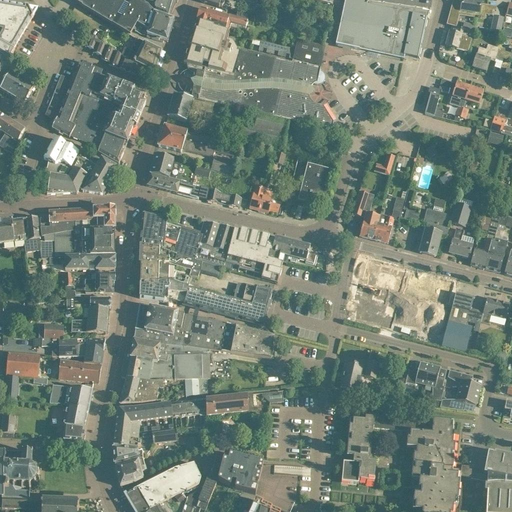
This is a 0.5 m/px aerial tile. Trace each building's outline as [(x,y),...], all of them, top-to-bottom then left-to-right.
[(137,0),(77,0),(76,4),(128,35),(129,32),(131,33),(133,30),(147,36),(147,38),(163,43),(164,41),(167,43),(174,21),(169,19),(153,13),(146,6),(142,3),(137,0)] [(137,0),(142,3),(146,6),(153,13),(169,19),(172,13),(170,12),(173,5),(172,5),(172,0),(137,0)] [(201,0),(201,4),(202,4),(219,9),(221,1),(226,2),(226,0),(237,0),(260,7),(261,6),(266,7),(267,0),(201,0)] [(423,11),(423,9),(430,10),(431,0),(345,0),(336,45),(403,60),(404,56),(420,59),(420,58),(419,58),(428,13),(429,13),(429,12),(423,11)] [(462,0),(462,2),(453,1),(447,22),(456,25),(459,14),(472,16),(472,17),(476,18),(476,19),(480,20),(480,18),(485,19),(486,15),(492,16),(493,11),(496,11),(496,7),(481,5),(481,1),(471,0),(462,0)] [(0,74),(7,62),(8,62),(14,53),(13,52),(33,19),(37,11),(0,4),(0,74)] [(222,32),(228,34),(230,26),(245,30),(246,26),(252,28),(255,16),(237,13),(235,20),(229,17),(228,19),(199,10),(196,21),(205,24),(205,25),(214,28),(213,29),(222,32)] [(240,75),(241,75),(240,71),(241,67),(237,66),(239,60),(241,51),(241,50),(240,52),(237,51),(237,49),(233,41),(227,39),(229,34),(228,34),(222,32),(213,29),(214,28),(205,25),(205,24),(196,21),(189,45),(184,62),(184,63),(187,64),(187,65),(208,70),(224,74),(234,76),(237,78),(237,77),(238,77),(239,76),(240,75)] [(492,26),(491,33),(501,35),(502,28),(492,26)] [(446,46),(468,53),(471,43),(474,33),(462,30),(452,27),(450,33),(446,46)] [(100,60),(101,60),(107,47),(90,35),(85,48),(94,51),(93,54),(101,57),(100,60)] [(120,57),(122,58),(126,60),(153,73),(155,74),(162,52),(153,47),(136,39),(130,52),(124,49),(120,57)] [(295,51),(293,59),(321,66),(325,48),(297,41),(294,51),(295,51)] [(293,60),(293,59),(295,51),(294,51),(261,42),(258,52),(262,53),(263,48),(267,49),(266,54),(274,55),(275,51),(279,52),(278,56),(285,58),(286,54),(290,55),(289,59),(293,60)] [(488,45),(486,50),(479,48),(473,68),(486,72),(490,61),(495,63),(499,49),(488,45)] [(108,66),(117,70),(122,58),(120,57),(107,47),(101,60),(109,64),(108,66)] [(250,74),(251,74),(256,54),(241,51),(239,60),(237,66),(241,67),(240,71),(241,75),(242,74),(243,74),(244,74),(246,73),(248,73),(249,73),(250,74)] [(266,82),(270,82),(275,59),(256,54),(251,74),(252,74),(253,75),(254,75),(255,76),(256,77),(257,78),(258,79),(259,80),(259,81),(260,82),(266,82)] [(122,58),(117,70),(136,77),(140,79),(143,79),(145,79),(147,78),(149,77),(151,76),(153,73),(126,60),(122,58)] [(277,82),(281,82),(286,62),(275,59),(270,82),(272,82),(277,82)] [(286,62),(281,82),(283,83),(293,84),(311,88),(311,87),(312,86),(314,85),(315,85),(317,86),(318,86),(319,86),(320,85),(321,85),(322,85),(323,84),(324,83),(324,82),(325,82),(325,80),(325,79),(325,77),(325,76),(324,75),(324,74),(323,73),(322,72),(320,72),(320,68),(293,61),(292,63),(286,62)] [(51,129),(57,133),(69,139),(70,138),(99,149),(98,153),(116,163),(119,164),(125,148),(134,127),(136,128),(146,104),(143,103),(146,97),(134,92),(135,90),(101,76),(103,71),(80,63),(73,81),(68,79),(64,89),(56,109),(49,106),(45,116),(51,119),(52,116),(57,119),(51,129)] [(201,81),(206,82),(208,70),(187,65),(187,66),(187,67),(187,69),(187,70),(188,70),(188,71),(189,72),(190,72),(191,73),(192,73),(193,74),(194,74),(196,74),(196,73),(195,80),(201,81)] [(236,79),(237,78),(234,76),(224,74),(208,70),(206,82),(214,83),(223,84),(224,84),(234,83),(234,82),(235,81),(235,80),(236,79)] [(10,72),(0,88),(0,89),(24,104),(35,87),(10,72)] [(61,76),(54,94),(57,95),(60,87),(64,78),(61,76)] [(466,102),(470,88),(456,84),(450,105),(458,107),(453,122),(459,123),(460,119),(463,109),(466,102)] [(214,104),(238,109),(240,99),(239,98),(238,97),(237,96),(236,95),(236,94),(235,93),(235,92),(224,92),(218,92),(211,91),(201,89),(193,88),(192,94),(191,100),(214,104)] [(441,91),(430,88),(424,108),(426,109),(425,114),(434,117),(441,91)] [(484,92),(470,88),(466,102),(479,106),(484,92)] [(258,113),(274,117),(280,91),(272,90),(260,90),(260,91),(260,93),(259,94),(258,95),(258,96),(257,96),(256,97),(255,98),(254,99),(253,99),(252,100),(249,100),(248,100),(247,100),(246,100),(245,100),(243,100),(242,100),(241,99),(240,99),(238,109),(258,113)] [(274,117),(291,121),(297,94),(291,92),(281,91),(280,91),(274,117)] [(293,122),(299,124),(306,96),(297,94),(291,121),(293,122)] [(212,114),(214,104),(191,100),(174,96),(167,118),(186,123),(191,108),(212,114)] [(328,131),(331,132),(333,123),(322,105),(321,106),(320,106),(318,106),(317,106),(316,105),(315,104),(314,104),(313,103),(312,103),(311,102),(311,101),(310,100),(309,99),(309,98),(309,97),(309,96),(306,96),(299,124),(328,131)] [(463,109),(460,119),(466,120),(469,111),(463,109)] [(237,137),(283,148),(289,121),(258,114),(254,129),(239,126),(237,137)] [(0,140),(0,142),(13,122),(1,115),(0,116),(0,131),(4,134),(0,140)] [(490,130),(501,134),(505,122),(494,118),(490,130)] [(13,122),(0,142),(0,148),(15,157),(19,143),(18,142),(25,130),(13,122)] [(333,123),(331,132),(338,134),(340,125),(333,123)] [(238,145),(217,140),(164,127),(158,147),(181,154),(182,151),(212,158),(213,153),(234,158),(238,145)] [(488,144),(503,145),(503,134),(489,134),(488,144)] [(47,195),(56,195),(70,194),(76,195),(80,190),(83,192),(82,192),(102,195),(117,168),(101,159),(97,167),(77,156),(79,153),(54,140),(44,160),(48,162),(42,190),(47,191),(47,195)] [(431,158),(438,153),(433,145),(425,150),(431,158)] [(275,164),(283,166),(286,156),(278,154),(275,164)] [(374,172),(389,177),(395,158),(387,155),(383,167),(376,165),(374,172)] [(155,157),(150,175),(165,179),(181,183),(192,186),(195,176),(209,179),(211,171),(155,157)] [(213,160),(210,171),(216,172),(230,176),(231,176),(233,165),(213,160)] [(307,165),(300,191),(298,201),(323,207),(332,171),(307,165)] [(150,175),(147,187),(162,191),(165,179),(150,175)] [(8,182),(19,185),(21,180),(10,176),(8,182)] [(165,179),(162,191),(168,192),(177,195),(198,201),(198,200),(207,202),(209,193),(209,191),(201,189),(192,186),(181,183),(165,179)] [(268,214),(268,212),(277,214),(279,206),(270,204),(272,199),(262,197),(263,189),(256,187),(254,195),(252,200),(250,209),(257,211),(258,213),(264,214),(265,213),(268,214)] [(209,193),(206,202),(218,205),(218,204),(228,206),(228,207),(239,210),(242,199),(209,191),(209,193)] [(360,238),(374,241),(378,225),(380,215),(379,218),(368,214),(372,203),(367,201),(369,195),(360,192),(352,215),(362,218),(365,219),(363,223),(362,223),(360,228),(362,229),(360,238)] [(394,211),(401,213),(405,199),(397,197),(394,211)] [(399,219),(395,233),(396,233),(398,228),(401,229),(399,233),(398,240),(399,240),(399,241),(405,243),(406,242),(412,244),(414,236),(418,238),(418,239),(419,239),(422,229),(420,228),(422,219),(426,205),(416,202),(412,217),(400,214),(399,219)] [(457,204),(451,224),(465,228),(470,208),(457,204)] [(94,210),(72,211),(73,233),(81,231),(94,231),(94,210)] [(94,231),(112,230),(114,230),(114,210),(94,210),(94,231)] [(424,222),(428,223),(420,253),(435,257),(438,247),(441,236),(446,237),(449,228),(443,227),(446,215),(442,214),(432,211),(427,210),(424,222)] [(42,238),(54,236),(73,233),(72,211),(49,212),(50,229),(41,230),(42,238)] [(470,267),(484,270),(491,240),(494,241),(495,239),(502,215),(493,213),(491,220),(484,218),(481,230),(488,232),(483,252),(475,250),(473,257),(470,267)] [(144,219),(141,248),(161,250),(169,253),(176,255),(203,263),(220,268),(231,271),(232,266),(239,268),(241,260),(242,253),(236,251),(228,249),(227,252),(218,249),(224,228),(206,223),(202,236),(166,225),(167,219),(148,216),(144,215),(144,219)] [(378,225),(374,241),(388,245),(390,235),(394,219),(386,218),(387,217),(380,215),(378,225)] [(511,228),(511,218),(502,215),(497,230),(503,232),(505,227),(511,228)] [(40,240),(37,218),(0,222),(0,244),(25,241),(26,253),(40,251),(39,240),(40,240)] [(234,230),(224,228),(218,249),(227,252),(228,249),(234,230)] [(65,258),(115,257),(115,256),(114,236),(112,236),(112,230),(94,231),(81,231),(73,233),(54,236),(55,259),(61,258),(65,258)] [(234,230),(228,249),(236,251),(241,231),(240,231),(234,230)] [(241,260),(239,268),(263,274),(261,280),(277,284),(279,278),(283,264),(287,265),(288,260),(288,259),(283,258),(284,256),(271,253),(275,240),(269,239),(269,238),(240,230),(240,231),(241,231),(236,251),(242,253),(241,260)] [(472,247),(472,246),(474,239),(463,236),(464,232),(457,230),(454,241),(453,241),(449,254),(469,260),(472,247)] [(283,258),(288,259),(293,242),(275,238),(275,240),(271,253),(284,256),(283,258)] [(491,240),(484,270),(499,274),(508,242),(495,239),(494,241),(491,240)] [(288,259),(288,260),(291,261),(290,262),(296,264),(297,260),(306,262),(305,264),(315,266),(316,264),(318,258),(318,257),(308,254),(310,247),(308,246),(307,245),(304,245),(303,245),(293,242),(288,259)] [(140,263),(140,266),(145,266),(145,265),(168,266),(190,272),(191,271),(199,273),(200,273),(203,263),(176,255),(175,260),(169,259),(169,253),(161,250),(141,248),(141,249),(140,263)] [(65,258),(65,272),(88,272),(95,271),(115,271),(115,257),(65,258)] [(360,280),(355,299),(361,300),(356,319),(390,328),(395,309),(383,306),(388,288),(398,291),(403,270),(381,264),(369,261),(364,281),(360,280)] [(218,278),(220,268),(203,263),(200,273),(218,278)] [(140,266),(139,287),(149,287),(149,284),(158,284),(158,281),(165,281),(186,287),(186,286),(189,278),(197,281),(199,273),(191,271),(190,272),(168,266),(145,265),(145,266),(140,266)] [(411,273),(406,292),(406,293),(406,292),(416,295),(421,276),(417,275),(411,273)] [(74,300),(74,301),(76,301),(76,292),(74,292),(74,287),(72,287),(72,274),(65,274),(66,301),(74,300)] [(85,281),(85,294),(113,295),(113,283),(114,283),(114,274),(96,274),(96,275),(91,275),(92,281),(85,281)] [(421,276),(416,295),(417,295),(426,297),(426,298),(431,278),(425,277),(421,276)] [(431,278),(426,298),(427,298),(427,297),(436,300),(441,281),(438,280),(432,278),(431,278)] [(149,287),(139,287),(139,299),(167,304),(167,300),(184,304),(184,305),(264,326),(268,308),(233,299),(189,287),(186,286),(186,287),(165,281),(158,281),(158,284),(149,284),(149,287)] [(441,281),(436,300),(437,300),(446,302),(446,303),(447,303),(452,283),(451,283),(445,282),(442,281),(441,281)] [(237,284),(233,299),(268,308),(269,305),(271,305),(274,294),(272,293),(273,291),(263,288),(255,286),(254,289),(237,284)] [(453,305),(441,348),(465,354),(465,353),(471,329),(466,327),(471,308),(474,298),(456,293),(453,305)] [(75,310),(89,309),(109,309),(110,309),(111,300),(76,301),(74,301),(75,306),(66,306),(67,310),(75,310)] [(483,315),(481,323),(489,325),(489,323),(504,327),(506,321),(507,316),(510,306),(487,300),(484,310),(483,315)] [(139,306),(133,341),(159,345),(183,347),(184,315),(139,306)] [(109,309),(89,309),(87,323),(72,323),(72,334),(106,335),(109,309)] [(209,320),(184,315),(183,347),(252,357),(271,361),(275,337),(209,320)] [(39,339),(42,339),(63,340),(63,327),(45,327),(41,327),(39,329),(39,339)] [(84,358),(84,366),(101,368),(105,341),(63,340),(42,339),(42,346),(42,347),(59,348),(59,358),(81,357),(81,358),(84,358)] [(133,341),(126,379),(150,383),(151,381),(185,381),(186,397),(208,396),(207,386),(207,380),(211,380),(210,356),(207,356),(206,352),(201,352),(200,351),(182,352),(183,347),(159,345),(133,341)] [(18,377),(33,379),(34,379),(38,379),(44,380),(45,369),(39,368),(39,357),(7,355),(6,368),(6,373),(5,376),(6,376),(18,377)] [(497,362),(505,364),(507,358),(498,356),(497,362)] [(363,367),(357,366),(347,363),(341,389),(357,393),(359,383),(361,376),(365,377),(375,380),(379,364),(368,361),(367,369),(362,368),(363,367)] [(101,368),(84,366),(60,362),(58,381),(99,385),(101,368)] [(416,383),(425,386),(430,366),(428,366),(428,365),(423,363),(422,364),(420,364),(417,373),(409,371),(405,384),(415,386),(416,383)] [(430,366),(425,386),(432,388),(432,400),(440,403),(444,388),(442,387),(444,380),(438,379),(440,369),(430,366)] [(460,385),(458,391),(478,396),(480,386),(471,384),(473,377),(449,371),(448,378),(460,385)] [(18,377),(6,376),(5,388),(4,401),(16,402),(17,389),(18,377)] [(126,379),(123,391),(153,396),(153,403),(163,401),(161,383),(155,383),(150,383),(126,379)] [(89,410),(92,392),(59,387),(58,396),(59,396),(58,404),(67,405),(89,410)] [(153,396),(123,391),(122,393),(120,405),(141,404),(153,403),(153,396)] [(478,396),(458,391),(456,401),(442,401),(440,409),(464,412),(466,404),(475,406),(476,404),(477,404),(479,398),(477,398),(478,396)] [(205,400),(205,415),(205,418),(248,413),(254,413),(252,395),(205,400)] [(198,401),(191,402),(193,417),(200,416),(198,401)] [(193,417),(191,402),(184,403),(186,418),(193,417)] [(511,403),(506,402),(503,418),(511,419),(511,403)] [(179,419),(178,403),(171,404),(172,419),(179,419)] [(186,418),(184,403),(178,403),(179,419),(186,418)] [(172,419),(171,404),(162,405),(164,420),(171,419),(172,419),(172,420),(172,419)] [(67,405),(63,422),(85,427),(89,410),(67,405)] [(164,420),(162,405),(153,406),(155,421),(164,420)] [(155,421),(153,406),(144,407),(146,422),(155,421)] [(140,422),(141,408),(136,408),(132,409),(119,409),(118,409),(113,447),(114,464),(129,463),(142,461),(150,451),(137,452),(136,449),(139,423),(140,422)] [(511,511),(511,456),(494,453),(494,454),(488,453),(488,454),(485,453),(485,457),(487,457),(484,474),(487,475),(487,477),(469,473),(470,469),(461,468),(461,470),(453,469),(454,461),(451,461),(452,454),(454,454),(455,446),(453,445),(453,438),(452,438),(453,430),(450,429),(451,422),(433,420),(432,434),(426,434),(427,420),(391,416),(390,426),(374,425),(374,429),(408,432),(406,448),(414,448),(411,480),(419,480),(418,495),(414,495),(412,511),(422,511),(421,511),(452,511),(453,507),(455,507),(455,500),(458,500),(460,483),(457,483),(458,476),(460,477),(460,476),(469,478),(469,477),(487,481),(487,484),(485,485),(485,493),(487,493),(486,511),(511,511)] [(1,433),(0,439),(13,440),(13,435),(15,418),(3,417),(1,433)] [(374,429),(374,425),(375,419),(365,418),(365,421),(350,420),(347,457),(349,457),(349,460),(348,463),(343,463),(341,483),(358,484),(359,480),(374,482),(376,462),(370,461),(373,429),(374,429)] [(85,427),(63,422),(62,427),(65,428),(64,442),(82,444),(85,427)] [(175,431),(174,431),(151,434),(152,445),(176,442),(175,431)] [(76,511),(77,501),(29,499),(30,489),(31,489),(32,489),(33,488),(34,487),(35,487),(36,486),(37,485),(37,484),(38,483),(39,482),(39,481),(39,480),(40,478),(40,477),(40,476),(40,475),(39,474),(39,472),(39,471),(38,470),(38,469),(37,468),(36,467),(35,466),(34,466),(34,465),(32,464),(31,464),(32,454),(0,452),(0,509),(35,511),(76,511)] [(290,511),(299,476),(272,475),(273,465),(266,465),(217,453),(211,477),(218,481),(233,490),(257,496),(255,501),(250,511),(290,511)] [(129,463),(114,464),(114,465),(120,488),(133,484),(142,480),(141,473),(145,472),(142,461),(129,463)] [(125,495),(134,511),(144,511),(154,508),(182,494),(198,486),(200,480),(193,464),(175,470),(133,490),(125,495)] [(200,495),(195,508),(200,510),(205,511),(217,481),(218,481),(211,477),(208,475),(200,495)] [(199,511),(200,510),(195,508),(200,495),(196,493),(189,497),(187,500),(182,511),(199,511)] [(144,511),(182,511),(187,500),(185,500),(182,494),(154,508),(144,511)]
